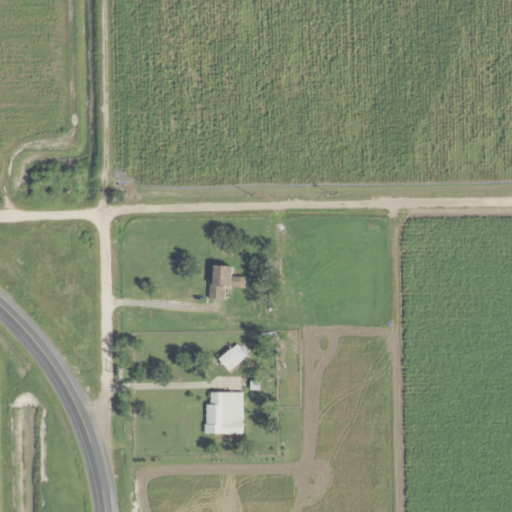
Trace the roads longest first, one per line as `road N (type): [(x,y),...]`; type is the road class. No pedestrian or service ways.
road 1 (residential): [(0,205),(511,187)]
road 2 (residential): [(109,511),(114,205)]
road 3 (secondary): [(108,511),(101,451),(84,408),(57,357),(0,292)]
road 4 (track): [(114,205),(115,0)]
